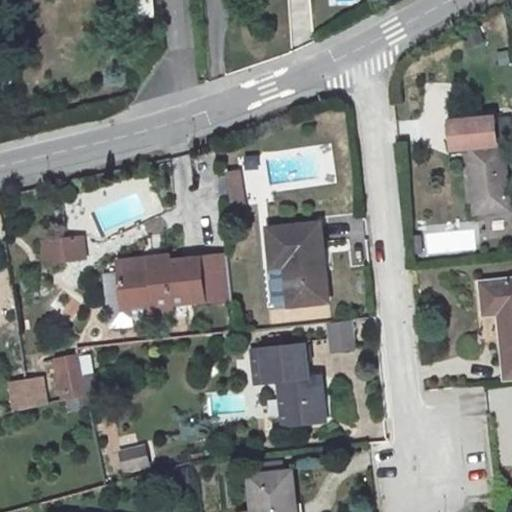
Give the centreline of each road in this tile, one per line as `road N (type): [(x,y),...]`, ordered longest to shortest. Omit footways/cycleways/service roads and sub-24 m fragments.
road 1 (residential): [(363,54),(409,484)]
road 2 (tertiary): [(186,119),(0,167)]
road 3 (tertiary): [(363,54),(186,119)]
